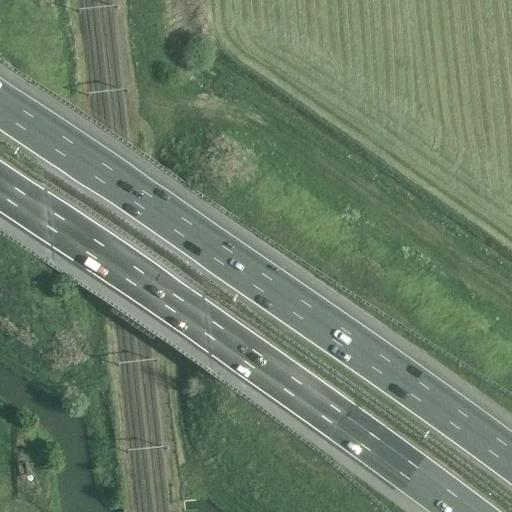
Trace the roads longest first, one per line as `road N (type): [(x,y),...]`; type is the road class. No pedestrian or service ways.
road 1 (motorway): [(511,459),(0,102)]
road 2 (motorway): [(0,193),(457,511)]
